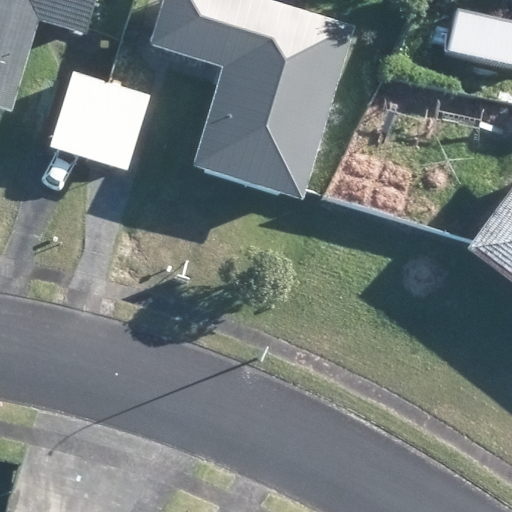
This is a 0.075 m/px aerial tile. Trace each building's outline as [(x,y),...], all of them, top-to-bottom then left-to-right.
[(90,34),(100,0),(0,0),(0,106),(19,112),(42,36),(46,21),(90,34)] [(329,117),(337,93),(357,28),(266,0),(172,0),(158,47),(162,48),(223,67),(231,69),(204,154),(200,167),(304,200),(329,117)] [(452,54),(511,66),(511,21),(461,11),(452,54)] [(114,83),(105,80),(80,72),(78,82),(56,147),(86,156),(90,158),(114,83)] [(158,97),(155,96),(114,83),(90,158),(133,172),(158,97)] [(511,201),(476,249),(511,276),(511,201)]
